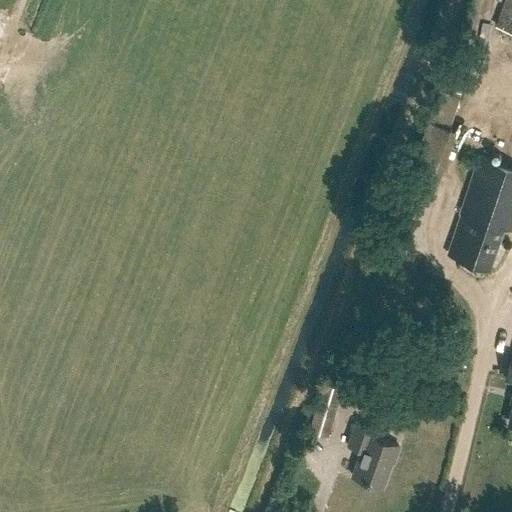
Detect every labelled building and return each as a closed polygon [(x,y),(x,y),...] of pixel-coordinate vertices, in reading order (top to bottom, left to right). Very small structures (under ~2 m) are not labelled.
[(511,30),(511,0),(505,0),(496,24),(511,30)] [(455,126),(449,124),(459,95),(438,87),(408,169),(436,179),(455,126)] [(511,229),(511,224),(511,164),(479,154),(459,211),(461,212),(447,251),(488,265),(501,225),(511,229)] [(328,435),(342,387),(323,382),(309,430),(328,435)] [(393,460),(399,444),(372,435),(374,429),(356,422),(348,443),(361,448),(352,474),(382,485),(391,460),(393,460)]
